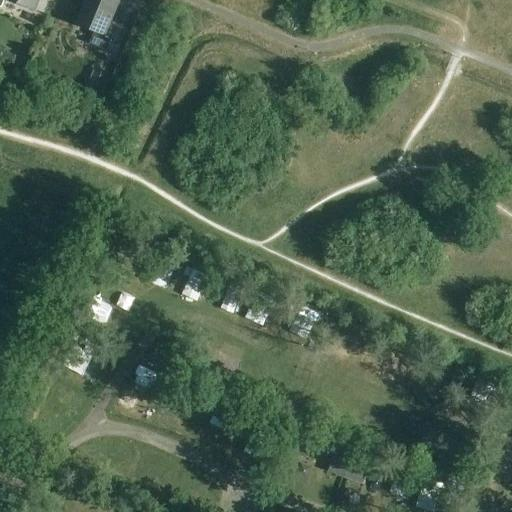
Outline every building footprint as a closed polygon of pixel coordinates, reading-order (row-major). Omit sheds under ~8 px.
[(0,0),(0,7),(1,8),(4,0),(12,0),(34,9),(37,0),(0,0)] [(86,0),(77,23),(95,30),(89,43),(115,54),(126,29),(112,23),(112,24),(109,22),(118,0),(86,0)] [(86,89),(101,96),(109,76),(94,70),(86,89)] [(58,373),(44,399),(65,410),(79,384),(58,373)] [(320,455),(333,460),(339,445),(326,440),(320,455)] [(339,445),(333,460),(330,469),(364,481),(372,457),(339,445)] [(372,473),(384,477),(388,464),(376,460),(372,473)] [(392,465),(383,493),(400,499),(410,471),(392,465)]
